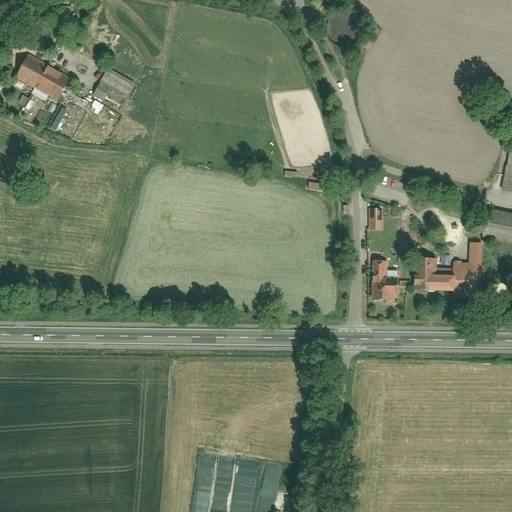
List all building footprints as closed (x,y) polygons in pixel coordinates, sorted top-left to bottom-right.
[(328,26),(329,36),(333,43),(342,47),(352,45),(358,39),(360,30),(358,23),(351,16),(342,15),(334,18),(328,26)] [(36,55),(20,83),(62,107),(78,78),(36,55)] [(0,65),(0,90),(5,92),(10,67),(0,65)] [(112,70),(104,86),(131,101),(139,84),(112,70)] [(103,87),(96,99),(110,106),(116,95),(103,87)] [(373,174),(366,195),(402,207),(409,186),(373,174)] [(511,214),(495,211),(489,238),(511,242),(511,214)] [(435,290),(454,291),(454,299),(480,300),(482,243),(470,243),(469,265),(454,264),(454,270),(435,270),(436,260),(416,259),(414,290),(435,291),(435,290)] [(391,301),(391,299),(407,299),(407,280),(390,281),(390,265),(371,265),(372,301),(391,301)]
